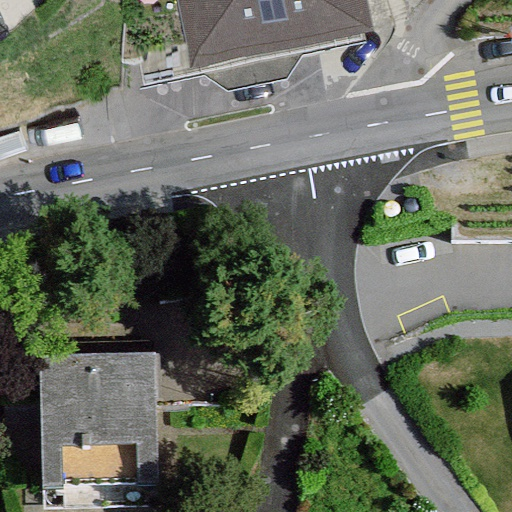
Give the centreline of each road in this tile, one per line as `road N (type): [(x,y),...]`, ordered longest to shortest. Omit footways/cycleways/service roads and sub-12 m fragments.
road 1 (unclassified): [(307,136),(301,291),(457,511)]
road 2 (tertiary): [(307,136),(0,193)]
road 3 (tertiary): [(511,103),(344,130)]
road 4 (unclassified): [(451,0),(344,130)]
